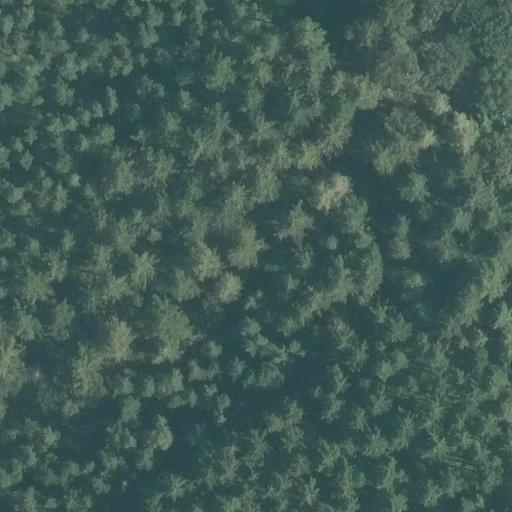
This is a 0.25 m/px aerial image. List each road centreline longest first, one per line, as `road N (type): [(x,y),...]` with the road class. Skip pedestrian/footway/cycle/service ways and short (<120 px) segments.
road 1 (track): [(0,371),(511,30)]
road 2 (unclassified): [(511,193),(411,0)]
